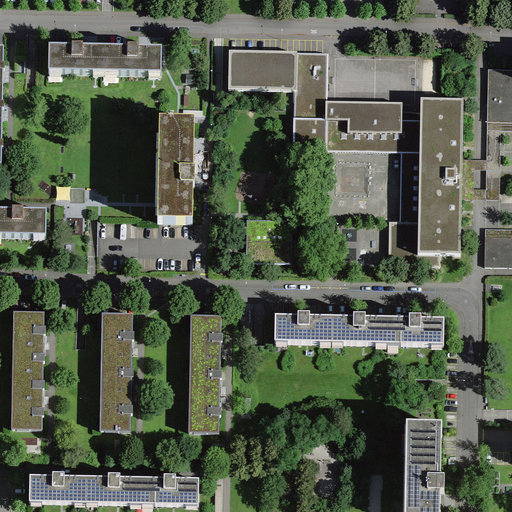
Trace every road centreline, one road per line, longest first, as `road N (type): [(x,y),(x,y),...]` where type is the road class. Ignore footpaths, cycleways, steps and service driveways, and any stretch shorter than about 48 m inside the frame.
road 1 (residential): [(511,31),(0,21)]
road 2 (residential): [(0,279),(473,295)]
road 3 (residential): [(467,511),(473,295)]
road 4 (unknown): [(330,159),(331,293)]
